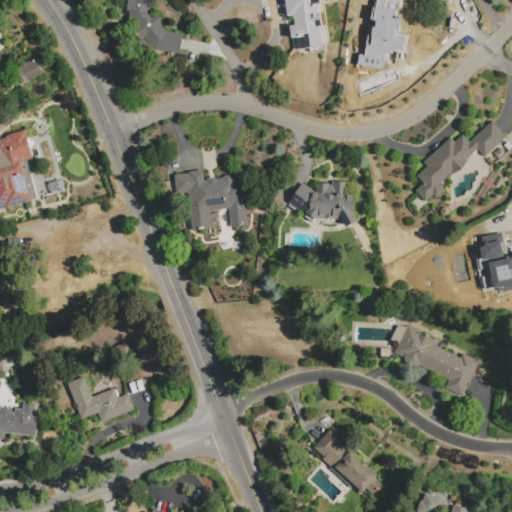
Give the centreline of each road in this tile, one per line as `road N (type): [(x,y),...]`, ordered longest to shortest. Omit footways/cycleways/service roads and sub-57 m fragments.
road 1 (tertiary): [(259,511),(86,69),(48,0)]
road 2 (residential): [(511,23),(416,115),(374,131),(325,131),(242,105),(196,102),(111,132)]
road 3 (residential): [(225,426),(239,404),(330,376),(383,392),(453,439),(511,447)]
road 4 (residential): [(225,426),(207,424),(61,478),(0,490)]
road 5 (residential): [(11,511),(45,508),(214,440),(225,426)]
